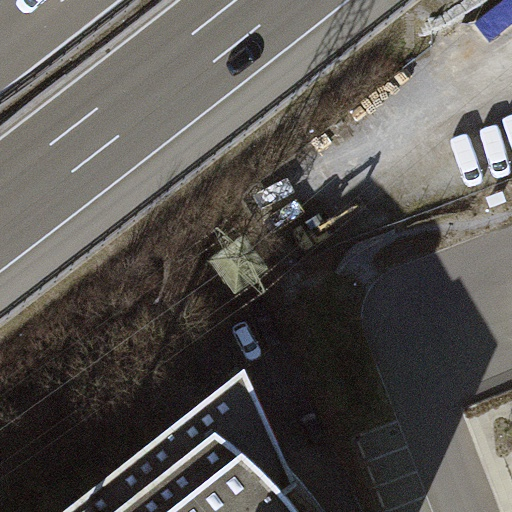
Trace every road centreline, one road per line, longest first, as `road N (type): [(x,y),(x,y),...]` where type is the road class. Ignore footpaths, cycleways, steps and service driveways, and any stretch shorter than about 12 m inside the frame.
road 1 (motorway): [(0,206),(264,0)]
road 2 (unclassified): [(267,322),(353,511)]
